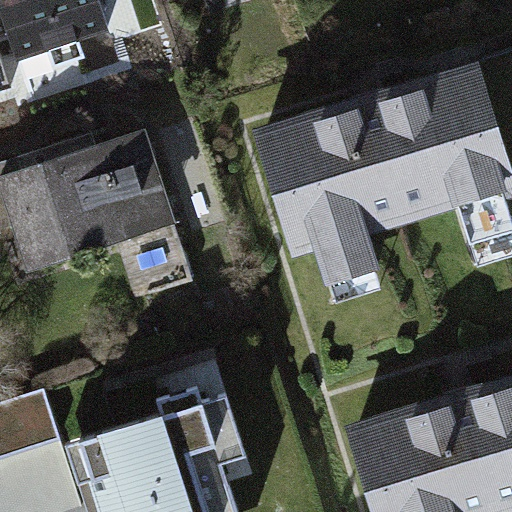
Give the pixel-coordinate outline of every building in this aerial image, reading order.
[(11,0),(18,23),(101,0),(11,0)] [(511,114),(492,49),(253,120),(293,251),(314,245),(331,303),(385,287),(368,229),(448,205),(465,260),(511,245),(511,204),(505,181),(511,178),(511,114)] [(141,126),(0,166),(0,188),(23,268),(170,226),(141,126)] [(511,365),(346,415),(375,511),(498,511),(511,508),(511,365)] [(176,511),(145,421),(58,448),(76,511),(176,511)]
